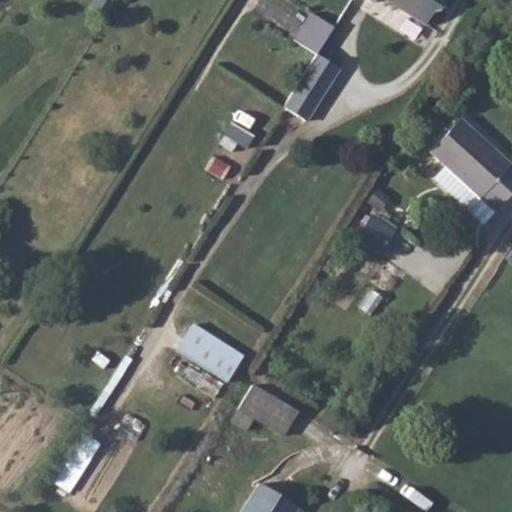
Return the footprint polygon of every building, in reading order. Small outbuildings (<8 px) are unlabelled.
[(373,0),(378,3),(380,0),(389,0),(430,27),(441,10),(444,13),(452,0),(373,0)] [(292,40),(316,57),(336,27),(311,12),(292,40)] [(316,57),(284,109),(308,124),(341,75),(316,57)] [(461,115),(456,120),(469,133),(475,128),(461,115)] [(477,196),(494,212),(511,194),(511,187),(498,173),(505,167),(511,163),(495,147),(490,153),(469,133),(456,120),(427,149),(444,165),(433,177),(465,210),(477,196)] [(498,173),(511,187),(511,172),(505,167),(498,173)] [(481,226),(494,212),(477,196),(465,210),(481,226)] [(381,253),(396,229),(371,214),(357,238),(381,253)] [(204,326),(187,352),(230,379),(247,354),(204,326)] [(303,414),(258,384),(243,406),(259,417),(288,436),(303,414)] [(243,406),(235,419),(251,429),(259,417),(243,406)] [(296,511),(299,508),(263,483),(242,511),(296,511)]
